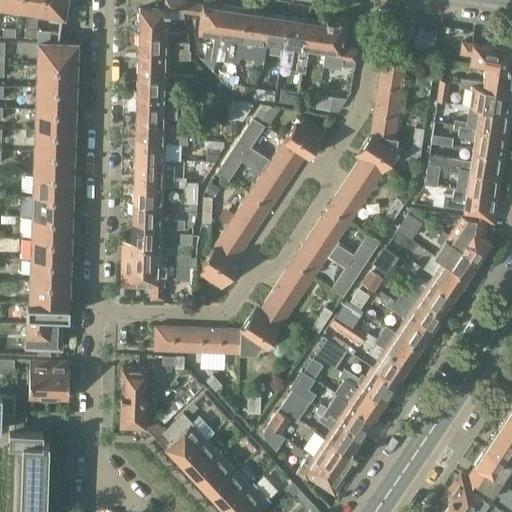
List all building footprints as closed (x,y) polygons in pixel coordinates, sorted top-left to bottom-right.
[(19,0),(0,0),(0,5),(18,9),(19,0)] [(19,0),(18,9),(40,12),(41,0),(19,0)] [(41,0),(40,12),(62,15),(64,3),(67,3),(67,0),(41,0)] [(168,9),(187,12),(188,1),(181,0),(165,0),(164,9),(139,8),(138,32),(167,33),(168,9)] [(225,7),(188,1),(187,12),(200,14),(197,35),(214,38),(213,45),(217,46),(220,26),(219,26),(221,16),(223,17),(225,7)] [(225,39),(240,42),(245,10),(225,7),(223,17),(221,16),(219,26),(220,26),(217,46),(213,45),(212,52),(222,54),(225,39)] [(267,13),(245,10),(240,42),(257,44),(256,52),(260,52),(263,32),(261,32),(262,22),(266,23),(267,13)] [(327,16),(328,17),(322,54),(343,57),(342,65),(354,67),(357,49),(345,47),(350,16),(327,12),(327,16)] [(260,52),(256,52),(255,59),(263,60),(261,66),(264,67),(267,46),(281,48),(286,16),(267,13),(266,23),(262,22),(261,32),(263,32),(260,52)] [(286,16),(281,48),(299,50),(298,59),(301,59),(305,39),(302,38),(304,29),(308,29),(309,19),(286,16)] [(301,59),(298,59),(297,65),(307,67),(309,52),(322,54),(328,17),(327,16),(326,22),(309,19),(308,29),(304,29),(302,38),(305,39),(301,59)] [(3,27),(3,35),(15,36),(15,27),(3,27)] [(25,28),(25,36),(37,36),(37,28),(25,28)] [(58,31),(50,30),(48,42),(56,42),(58,31)] [(167,33),(138,32),(138,51),(146,51),(146,54),(156,55),(157,54),(176,54),(176,60),(182,60),(182,51),(189,51),(189,42),(174,42),(174,50),(166,50),(167,33)] [(38,41),(37,64),(77,65),(78,43),(56,42),(48,42),(38,41)] [(511,49),(511,48),(505,48),(464,41),(462,53),(472,54),(471,62),(483,64),(487,65),(509,69),(510,64),(510,61),(511,49)] [(383,48),(375,105),(400,108),(407,52),(383,48)] [(146,51),(138,51),(137,74),(169,75),(169,60),(176,60),(176,54),(157,54),(156,55),(146,54),(146,51)] [(191,51),(189,51),(182,51),(182,60),(191,60),(191,51)] [(511,61),(510,61),(510,64),(509,69),(487,65),(484,82),(473,80),(472,85),(491,88),(492,89),(501,91),(501,87),(511,88),(511,61)] [(77,65),(37,64),(36,86),(76,87),(77,65)] [(307,67),(297,65),(296,72),(306,73),(307,67)] [(432,71),(423,70),(420,95),(428,96),(432,71)] [(137,74),(136,89),(136,93),(144,94),(144,97),(155,97),(155,96),(175,96),(175,102),(181,102),(181,93),(168,92),(169,75),(137,74)] [(448,81),(439,79),(436,101),(445,102),(448,81)] [(468,105),(479,107),(511,112),(511,111),(511,88),(501,87),(501,91),(492,89),(491,88),(472,85),(473,80),(466,79),(464,89),(470,89),(468,105)] [(75,109),(76,87),(36,86),(35,107),(75,109)] [(144,94),(136,93),(135,116),(167,117),(188,118),(189,93),(181,93),(181,102),(175,102),(175,96),(155,96),(155,97),(144,97),(144,94)] [(230,99),(228,116),(241,118),(252,102),(230,99)] [(262,123),(268,127),(281,107),(268,105),(258,120),(262,123)] [(370,133),(359,149),(363,152),(387,166),(397,151),(394,149),(399,141),(400,137),(396,136),(400,108),(375,105),(370,133)] [(75,109),(35,107),(35,129),(75,130),(75,109)] [(511,112),(479,107),(477,123),(467,121),(466,126),(485,129),(485,132),(495,133),(495,129),(509,131),(511,112)] [(251,115),(232,143),(288,179),(305,153),(283,138),(270,158),(249,144),(262,123),(258,120),(251,115)] [(167,117),(135,116),(135,136),(142,136),(142,139),(153,139),(153,137),(173,138),(173,144),(179,144),(179,134),(167,134),(167,117)] [(283,138),(305,153),(309,155),(325,130),(303,116),(298,123),(295,121),(283,138)] [(475,132),(473,149),(505,154),(509,131),(495,129),(495,133),(485,132),(485,129),(466,126),(467,121),(460,120),(459,129),(475,132)] [(415,127),(412,153),(421,154),(425,128),(415,127)] [(35,129),(34,150),(74,152),(75,130),(35,129)] [(440,144),(442,136),(433,134),(431,142),(440,144)] [(142,136),(135,136),(134,159),(174,160),(166,159),(166,150),(170,150),(170,144),(173,144),(173,138),(153,137),(153,139),(142,139),(142,136)] [(240,156),(261,170),(248,191),(270,206),(288,179),(232,143),(214,169),(226,177),(240,156)] [(208,159),(215,160),(218,153),(222,148),(209,147),(208,159)] [(505,154),(473,149),(471,165),(460,163),(459,168),(479,171),(478,173),(488,174),(488,170),(502,173),(505,154)] [(74,152),(34,150),(33,172),(73,173),(74,152)] [(363,152),(327,207),(350,222),(387,166),(363,152)] [(174,160),(134,159),(133,178),(141,178),(141,181),(151,182),(151,180),(171,181),(171,186),(177,186),(177,177),(174,177),(174,160)] [(468,175),(466,191),(499,196),(502,173),(488,170),(488,174),(478,173),(479,171),(459,168),(460,163),(453,162),(452,172),(468,175)] [(33,172),(33,194),(72,195),(73,173),(33,172)] [(177,177),(177,186),(184,186),(184,202),(187,202),(197,202),(198,181),(186,180),(186,177),(177,177)] [(141,178),(133,178),(132,201),(164,202),(165,186),(171,186),(171,181),(151,180),(151,182),(141,181),(141,178)] [(499,196),(466,191),(454,189),(453,195),(444,194),(443,204),(477,209),(477,213),(496,215),(499,196)] [(248,191),(212,244),(234,260),(270,206),(248,191)] [(72,195),(33,194),(32,215),(72,216),(72,195)] [(202,196),(201,222),(212,222),(212,196),(202,196)] [(404,202),(396,198),(382,219),(389,224),(404,202)] [(164,202),(132,201),(132,221),(138,221),(138,224),(150,224),(150,223),(170,224),(169,229),(175,229),(176,219),(170,218),(170,213),(164,213),(164,202)] [(350,222),(327,207),(310,233),(359,266),(378,238),(366,230),(352,251),(337,241),(350,222)] [(408,211),(396,229),(411,238),(422,221),(408,211)] [(480,257),(489,245),(492,241),(485,236),(487,222),(495,223),(496,215),(477,213),(476,217),(460,215),(449,233),(447,236),(463,247),(462,249),(470,254),(472,252),(480,257)] [(32,215),(31,237),(71,238),(72,216),(32,215)] [(185,219),(176,219),(175,229),(185,229),(185,219)] [(138,221),(132,221),(131,239),(125,239),(125,240),(129,240),(129,243),(163,245),(163,229),(169,229),(170,224),(150,223),(150,224),(138,224),(138,221)] [(468,276),(480,257),(472,252),(470,254),(462,249),(463,247),(447,236),(449,233),(444,229),(438,237),(451,246),(442,259),(468,276)] [(291,261),(314,276),(328,255),(343,264),(329,285),(341,293),(359,266),(310,233),(291,261)] [(71,238),(31,237),(30,258),(70,260),(71,238)] [(121,267),(162,268),(163,245),(129,243),(129,240),(125,240),(125,239),(121,239),(121,267)] [(238,262),(234,260),(212,244),(200,263),(204,265),(200,273),(221,287),(238,262)] [(174,269),(188,269),(188,266),(195,266),(195,255),(175,254),(174,269)] [(379,256),(374,265),(386,273),(387,273),(392,265),(391,264),(379,256)] [(70,281),(70,260),(30,258),(30,280),(70,281)] [(433,273),(425,268),(423,272),(439,283),(438,284),(447,290),(449,287),(457,292),(468,276),(442,259),(433,273)] [(291,261),(260,307),(256,314),(280,328),(309,285),(315,289),(321,280),(314,276),(291,261)] [(410,270),(415,273),(420,264),(415,261),(410,270)] [(423,272),(425,268),(420,264),(415,273),(427,281),(419,294),(410,288),(444,311),(457,292),(449,287),(447,290),(438,284),(439,283),(423,272)] [(161,286),(162,268),(121,267),(120,286),(137,286),(151,286),(151,298),(163,298),(164,286),(161,286)] [(188,269),(174,269),(174,278),(188,279),(188,269)] [(70,281),(30,280),(29,301),(29,302),(69,303),(70,281)] [(368,295),(358,288),(349,301),(360,308),(368,295)] [(396,300),(391,308),(397,312),(399,308),(415,318),(415,319),(423,325),(425,322),(434,327),(444,311),(410,288),(404,298),(407,300),(404,305),(396,300)] [(376,293),(389,301),(391,297),(379,289),(376,293)] [(386,304),(391,308),(396,300),(391,297),(389,301),(386,304)] [(346,299),(335,316),(352,326),(362,310),(360,308),(349,301),(346,299)] [(68,316),(69,303),(29,302),(29,301),(27,300),(26,323),(62,324),(63,316),(68,316)] [(332,311),(324,307),(310,327),(318,332),(332,311)] [(404,317),(395,330),(421,347),(434,327),(425,322),(423,325),(415,319),(415,318),(399,308),(397,312),(404,317)] [(241,328),(232,327),(231,351),(257,352),(261,344),(267,347),(275,336),(280,328),(256,314),(252,311),(241,328)] [(368,344),(374,335),(368,332),(366,335),(352,326),(335,316),(335,315),(328,325),(359,346),(363,340),(368,344)] [(25,349),(38,350),(38,346),(50,346),(50,350),(61,350),(62,324),(26,323),(25,349)] [(231,351),(232,327),(155,324),(154,349),(231,351)] [(421,347),(395,330),(386,343),(374,335),(368,344),(373,347),(377,342),(393,353),(391,355),(399,361),(401,358),(410,363),(421,347)] [(346,351),(330,340),(326,338),(315,356),(335,368),(346,351)] [(376,358),(371,365),(397,383),(410,363),(401,358),(399,361),(391,355),(393,353),(377,342),(373,347),(369,354),(376,358)] [(38,350),(38,354),(50,355),(50,354),(50,350),(50,346),(38,346),(38,350)] [(293,366),(302,352),(294,347),(285,361),(293,366)] [(175,363),(175,355),(163,355),(162,363),(175,363)] [(175,355),(175,363),(175,367),(184,368),(184,355),(175,355)] [(0,357),(0,365),(14,366),(14,358),(0,357)] [(48,397),(49,359),(30,359),(29,397),(48,397)] [(49,359),(48,397),(68,398),(69,360),(49,359)] [(362,379),(350,371),(345,379),(347,380),(350,382),(353,378),(369,389),(368,389),(377,395),(378,393),(386,399),(397,383),(371,365),(362,379)] [(121,395),(146,396),(147,367),(122,366),(121,395)] [(339,375),(345,379),(350,371),(344,368),(339,375)] [(247,370),(238,370),(237,412),(246,412),(246,413),(260,413),(260,395),(247,396),(247,370)] [(314,378),(304,372),(298,381),(308,387),(314,378)] [(221,384),(212,374),(206,381),(214,390),(221,384)] [(347,380),(337,394),(373,418),(386,399),(378,393),(377,395),(368,389),(369,389),(353,378),(350,382),(347,380)] [(309,402),(298,395),(291,390),(280,407),(297,420),(309,402)] [(1,411),(14,412),(15,393),(0,392),(0,427),(0,428),(1,411)] [(327,406),(322,414),(327,417),(329,414),(345,424),(346,423),(355,429),(353,431),(361,437),(373,418),(337,394),(329,407),(327,406)] [(165,429),(161,425),(150,414),(146,413),(146,396),(121,395),(120,423),(145,424),(157,437),(164,430),(165,429)] [(315,410),(322,414),(327,406),(321,401),(315,410)] [(277,411),(268,425),(280,433),(289,419),(277,411)] [(185,428),(192,422),(183,412),(176,419),(185,428)] [(329,429),(324,436),(350,454),(353,449),(361,437),(353,431),(355,429),(346,423),(345,424),(329,414),(327,417),(322,414),(317,421),(329,429)] [(511,416),(507,414),(497,430),(511,439),(511,416)] [(176,419),(170,424),(179,434),(185,428),(176,419)] [(166,446),(181,462),(207,438),(192,422),(185,428),(179,434),(173,440),(166,446)] [(170,424),(165,429),(164,430),(173,440),(179,434),(170,424)] [(265,436),(265,438),(275,449),(284,436),(280,433),(268,425),(264,431),(264,434),(264,435),(265,436)] [(9,429),(9,444),(13,445),(10,511),(45,511),(48,437),(42,437),(43,431),(9,429)] [(157,437),(166,446),(173,440),(164,430),(157,437)] [(511,439),(497,430),(485,449),(494,455),(495,453),(504,458),(503,459),(511,464),(511,439)] [(357,452),(353,449),(350,454),(324,436),(311,455),(345,478),(358,459),(355,456),(357,452)] [(195,478),(222,453),(207,438),(181,462),(195,478)] [(460,470),(456,475),(459,476),(471,486),(474,482),(511,508),(511,488),(502,482),(510,468),(511,469),(511,464),(503,459),(504,458),(495,453),(494,455),(485,449),(469,473),(467,475),(460,470)] [(195,478),(210,494),(236,469),(222,453),(195,478)] [(297,472),(307,479),(309,476),(335,494),(345,478),(311,455),(309,453),(297,472)] [(251,485),(250,484),(236,469),(210,494),(225,510),(251,485)] [(469,488),(471,486),(459,476),(444,496),(445,496),(466,511),(481,511),(483,511),(480,509),(488,499),(474,489),(472,491),(469,488)] [(295,496),(301,490),(293,481),(287,486),(295,496)] [(226,511),(255,511),(269,499),(253,482),(250,484),(251,485),(225,510),(226,511)] [(303,504),(309,499),(301,490),(295,496),(303,504)] [(466,511),(445,496),(444,497),(449,501),(440,511),(466,511)] [(309,499),(303,504),(310,511),(312,511),(318,507),(309,499)] [(506,511),(488,499),(480,509),(483,511),(484,511),(506,511)]
